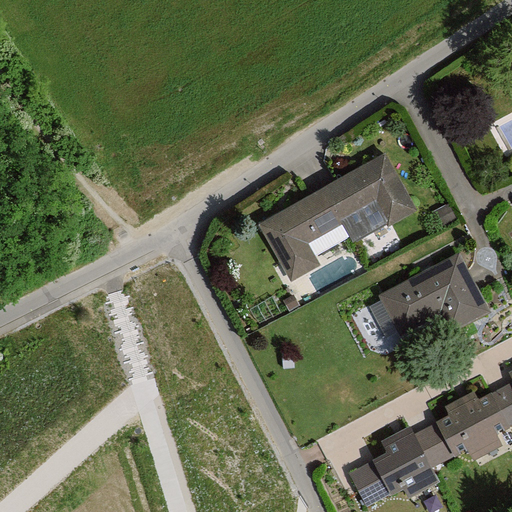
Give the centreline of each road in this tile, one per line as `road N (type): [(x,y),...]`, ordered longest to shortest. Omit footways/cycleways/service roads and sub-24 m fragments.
road 1 (residential): [(511,6),(177,233)]
road 2 (residential): [(318,511),(177,233)]
road 3 (residential): [(177,233),(0,321)]
